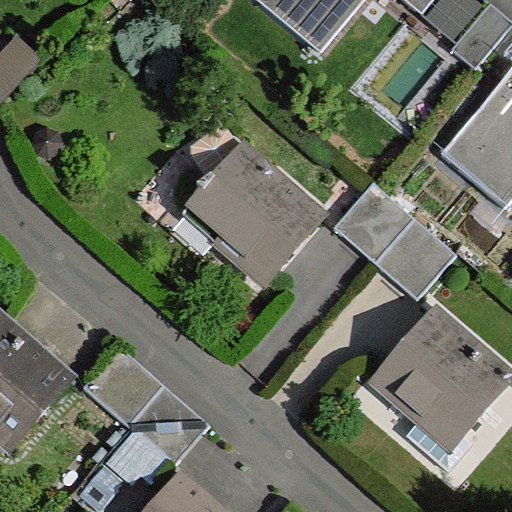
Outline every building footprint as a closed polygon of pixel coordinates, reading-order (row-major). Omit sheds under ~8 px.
[(407,0),(258,0),(258,1),(322,54),(366,0),(406,0),(407,1),(407,0)] [(511,30),(511,23),(493,7),(455,54),(477,72),(511,30)] [(16,39),(0,55),(0,107),(41,62),(16,39)] [(511,77),(503,89),(446,158),(510,211),(511,208),(511,77)] [(211,181),(244,157),(228,135),(219,130),(193,149),(194,159),(211,181)] [(322,219),(247,154),(244,157),(211,181),(200,189),(206,196),(195,207),(227,234),(219,242),(267,281),(322,219)] [(417,222),(376,186),(336,231),(379,267),(417,222)] [(459,257),(417,222),(379,267),(419,303),(459,257)] [(511,385),(511,383),(435,316),(379,380),(424,421),(433,412),(464,438),(511,385)] [(0,323),(0,434),(17,449),(72,385),(0,323)] [(167,389),(122,349),(87,391),(132,430),(167,389)] [(212,429),(167,389),(132,430),(177,470),(212,429)] [(474,448),(464,438),(433,412),(424,421),(409,437),(451,473),(474,448)] [(217,511),(185,484),(160,511),(217,511)]
